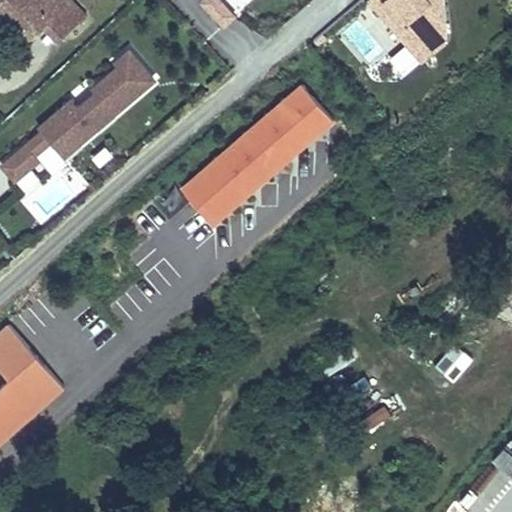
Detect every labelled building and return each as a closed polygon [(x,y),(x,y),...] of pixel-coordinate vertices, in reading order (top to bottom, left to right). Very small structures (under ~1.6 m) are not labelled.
[(0,0),(0,13),(14,26),(13,27),(27,40),(44,25),(53,17),(68,0),(0,0)] [(87,14),(72,0),(68,0),(53,17),(44,25),(58,40),(87,14)] [(220,0),(204,0),(203,1),(212,12),(222,2),(220,0)] [(366,0),(421,61),(474,14),(460,0),(366,0)] [(222,2),(212,12),(225,25),(235,16),(222,2)] [(27,142),(3,163),(16,178),(40,158),(36,153),(51,140),(64,155),(81,142),(79,139),(95,125),(97,127),(142,89),(140,87),(153,76),(130,48),(115,61),(118,65),(92,87),(96,91),(79,105),(73,97),(53,114),(58,120),(44,132),(29,145),(27,142)] [(180,186),(215,225),(336,118),(301,78),(180,186)] [(53,114),(39,126),(44,132),(58,120),(53,114)] [(79,139),(81,142),(97,127),(95,125),(79,139)] [(9,323),(0,330),(0,441),(64,386),(9,323)] [(435,364),(455,381),(475,358),(455,341),(435,364)]
